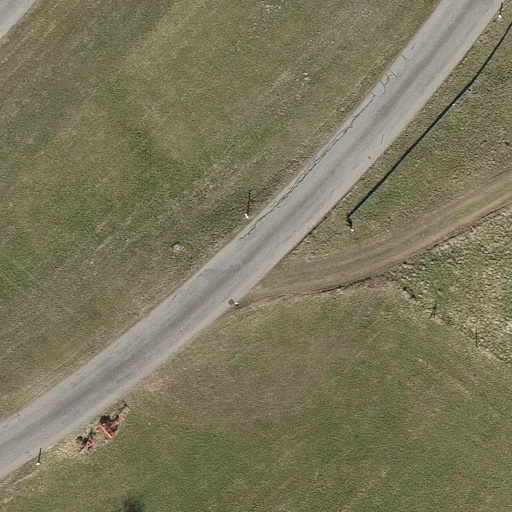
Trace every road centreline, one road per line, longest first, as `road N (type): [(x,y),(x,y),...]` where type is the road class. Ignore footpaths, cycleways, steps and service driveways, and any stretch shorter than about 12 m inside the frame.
road 1 (tertiary): [(481,0),(229,284),(78,405),(0,453)]
road 2 (track): [(229,284),(335,275),(511,190)]
